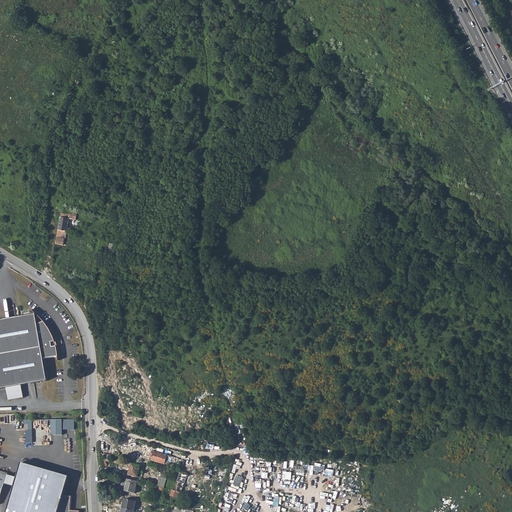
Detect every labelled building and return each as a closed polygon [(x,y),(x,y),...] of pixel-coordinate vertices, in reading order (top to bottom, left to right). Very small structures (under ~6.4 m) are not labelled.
[(68,209),(63,208),(60,220),(55,244),(63,246),(64,239),(65,239),(69,218),(76,220),(77,213),(70,211),(71,209),(71,207),(68,206),(68,209)] [(0,387),(6,387),(7,399),(22,397),(20,384),(47,380),(43,358),(57,356),(55,341),(50,342),(49,337),(53,337),(53,336),(52,334),(48,327),(47,326),(46,325),(45,323),(45,322),(44,322),(43,320),(37,323),(36,313),(0,318),(0,387)] [(63,429),(74,430),(74,420),(64,419),(63,429)] [(32,430),(32,420),(24,420),(24,424),(28,424),(28,430),(32,430)] [(52,434),(62,434),(62,420),(52,420),(52,434)] [(152,451),(151,454),(153,454),(152,456),(151,461),(169,466),(170,465),(174,466),(174,463),(175,463),(176,458),(152,451)] [(71,496),(64,495),(69,476),(22,463),(17,478),(15,487),(7,511),(79,511),(80,511),(70,510),(71,496)] [(131,464),(128,475),(143,479),(144,473),(138,472),(140,466),(131,464)] [(185,492),(187,485),(190,477),(186,476),(179,474),(178,478),(180,479),(175,492),(180,493),(181,491),(185,492)] [(17,478),(8,475),(5,484),(15,487),(17,478)] [(160,478),(157,487),(163,488),(164,485),(166,479),(160,478)] [(127,480),(124,492),(134,494),(137,482),(127,480)] [(124,500),(122,509),(123,509),(133,511),(134,509),(137,510),(138,504),(135,502),(124,500)]
